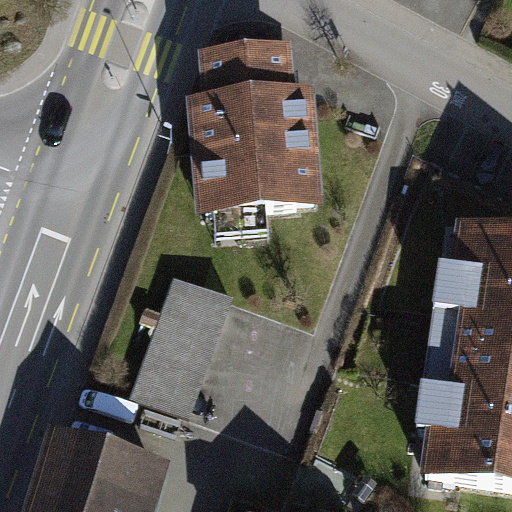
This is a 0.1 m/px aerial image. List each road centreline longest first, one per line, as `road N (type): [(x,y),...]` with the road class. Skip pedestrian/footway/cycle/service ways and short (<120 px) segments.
road 1 (residential): [(511,117),(283,0)]
road 2 (secondary): [(80,200),(0,422)]
road 3 (secondary): [(148,0),(80,200)]
